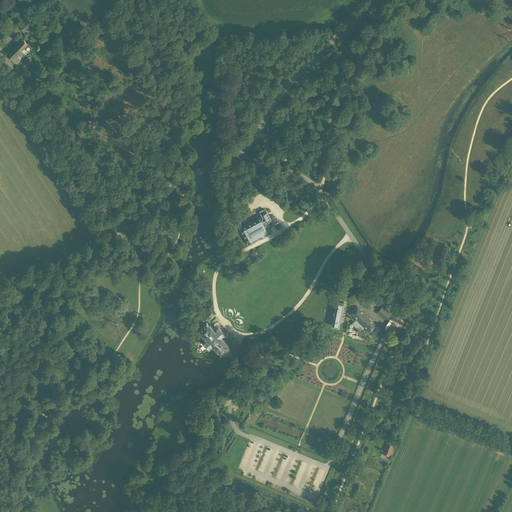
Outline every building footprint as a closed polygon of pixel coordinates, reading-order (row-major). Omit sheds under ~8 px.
[(28,33),(35,27),(27,18),(18,26),(25,33),(27,31),(28,33)] [(16,64),(27,52),(23,48),(27,44),(23,40),(7,56),(16,64)] [(264,209),(259,212),(261,217),(246,225),(246,224),(242,226),(239,228),(248,245),(255,241),(271,233),(269,230),(274,227),(270,220),(271,220),(266,210),(265,211),(265,209),(264,209)] [(338,327),(343,302),(336,300),(331,325),(338,327)] [(359,330),(363,326),(369,332),(376,325),(357,306),(352,312),(350,313),(352,315),(356,319),(352,323),(359,330)] [(386,320),(391,313),(382,306),(376,313),(386,320)] [(243,329),(244,319),(235,318),(235,328),(243,329)] [(206,322),(205,321),(204,320),(203,320),(202,320),(201,320),(200,320),(199,321),(198,322),(198,323),(198,324),(198,325),(200,328),(198,330),(201,332),(201,333),(206,339),(203,341),(209,347),(212,345),(217,350),(218,350),(220,353),(221,352),(222,353),(223,354),(224,354),(224,355),(225,355),(226,355),(227,354),(228,354),(229,353),(229,352),(230,351),(230,350),(230,349),(229,348),(228,346),(226,343),(226,342),(221,336),(224,333),(218,327),(215,330),(210,324),(209,325),(206,322)] [(394,445),(386,442),(382,453),(390,456),(394,445)]
